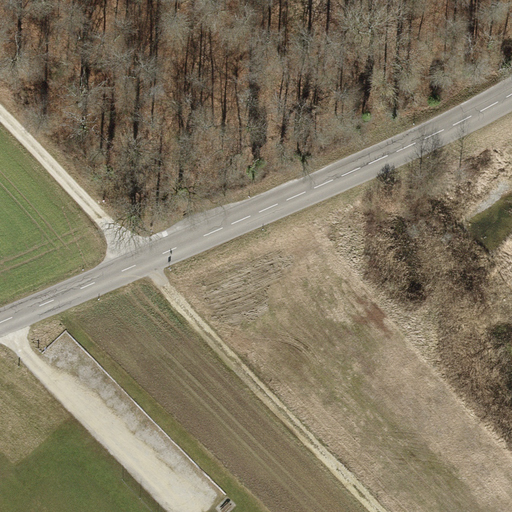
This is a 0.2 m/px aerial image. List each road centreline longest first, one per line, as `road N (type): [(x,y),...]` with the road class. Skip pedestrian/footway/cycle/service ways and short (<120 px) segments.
road 1 (tertiary): [(511,96),(0,322)]
road 2 (track): [(151,258),(384,511)]
road 3 (track): [(151,258),(0,112)]
road 4 (track): [(339,0),(374,158)]
